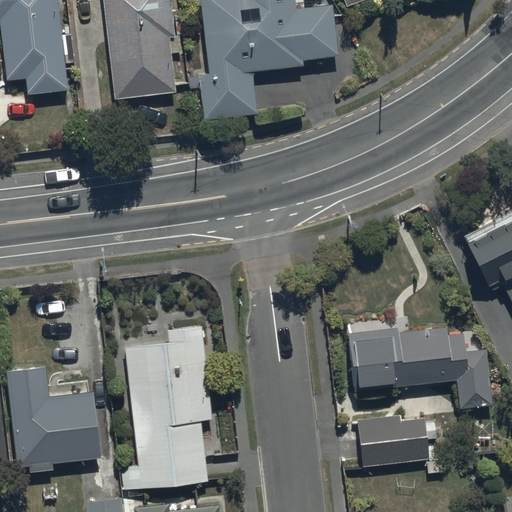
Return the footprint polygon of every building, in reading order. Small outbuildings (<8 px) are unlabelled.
[(0,0),(0,24),(1,24),(7,85),(26,83),(27,98),(67,94),(64,68),(74,67),(71,39),(61,40),(56,0),(0,0)] [(101,0),(114,105),(175,98),(171,57),(182,56),(180,38),(183,37),(180,12),(170,13),(169,0),(101,0)] [(303,66),(337,63),(332,1),(313,2),(314,13),(305,14),(304,0),(292,1),(292,0),(199,0),(208,80),(200,80),(203,124),(256,120),(253,79),(304,75),(303,66)] [(340,0),(345,12),(377,0),(382,0),(386,11),(415,0),(340,0)] [(500,278),(511,304),(511,212),(463,234),(486,284),(500,278)] [(113,413),(120,482),(205,475),(200,413),(209,413),(202,320),(164,323),(165,333),(121,337),(127,411),(113,413)] [(350,334),(355,393),(458,384),(460,410),(494,408),(489,351),(476,353),(475,342),(465,343),(464,336),(448,337),(448,331),(399,335),(399,330),(350,334)] [(43,358),(4,362),(13,458),(26,457),(27,462),(51,460),(50,456),(99,451),(92,383),(46,388),(43,358)] [(441,447),(427,448),(427,441),(435,440),(434,425),(425,426),(424,419),(401,421),(400,415),(358,419),(361,468),(426,463),(427,476),(443,475),(441,447)] [(122,511),(121,492),(84,495),(86,511),(122,511)] [(219,511),(218,498),(167,502),(167,497),(132,500),(132,511),(219,511)]
